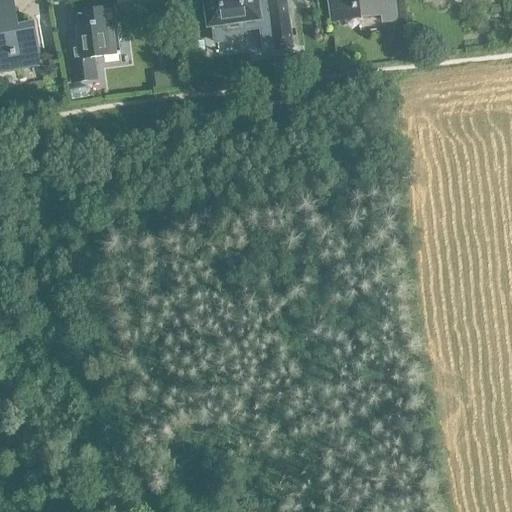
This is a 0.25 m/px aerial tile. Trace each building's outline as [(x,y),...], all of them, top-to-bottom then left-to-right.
[(15,13),(12,0),(0,0),(0,73),(41,66),(33,23),(16,26),(13,13),(15,13)] [(205,0),(209,27),(213,26),(215,42),(245,38),(244,30),(261,28),(264,52),(293,48),(286,0),(205,0)] [(329,0),(332,21),(383,14),(384,22),(396,20),(393,0),(329,0)] [(95,58),(120,54),(114,7),(74,12),(76,31),(79,31),(80,37),(77,37),(78,40),(66,42),(71,83),(97,79),(95,58)] [(89,86),(69,89),(71,100),(91,96),(89,86)]
